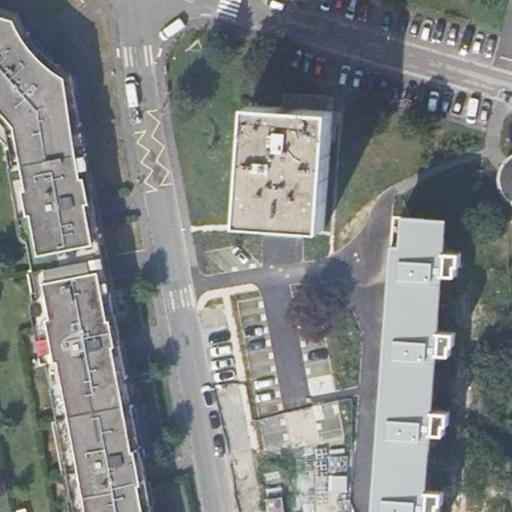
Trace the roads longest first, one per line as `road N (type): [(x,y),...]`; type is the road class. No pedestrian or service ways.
road 1 (residential): [(219,511),(128,0)]
road 2 (residential): [(207,0),(511,86)]
